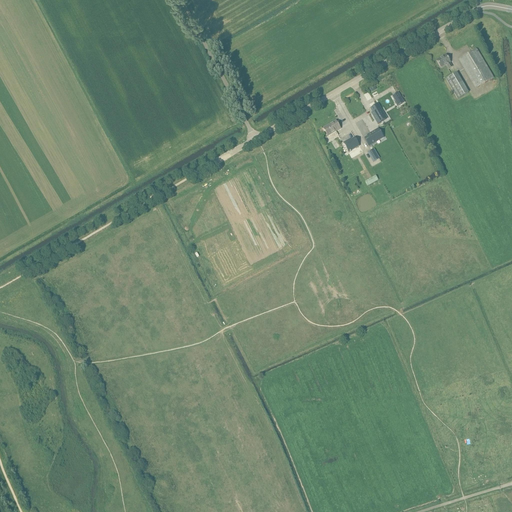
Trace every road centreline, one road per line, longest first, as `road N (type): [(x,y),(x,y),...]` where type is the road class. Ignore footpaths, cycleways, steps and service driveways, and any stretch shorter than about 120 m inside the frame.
road 1 (unclassified): [(254,139),(476,10),(511,10)]
road 2 (unclassified): [(17,277),(254,139)]
road 3 (unclassified): [(254,139),(181,0)]
